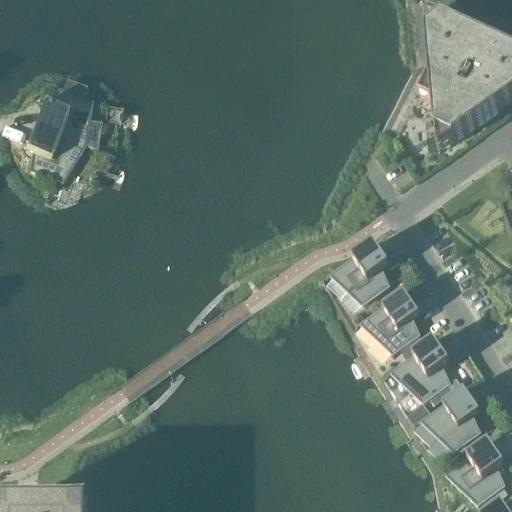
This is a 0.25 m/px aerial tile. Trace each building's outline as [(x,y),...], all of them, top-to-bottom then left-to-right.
[(436,137),(455,146),(511,104),(511,102),(511,101),(511,97),(511,56),(425,17),(436,137)] [(67,86),(63,97),(59,96),(50,110),(43,108),(34,132),(83,150),(90,107),(81,104),(85,93),(67,86)] [(83,150),(34,132),(25,155),(33,158),(30,175),(61,186),(83,150)] [(330,279),(362,310),(388,291),(381,275),(389,269),(374,248),(330,279)] [(404,297),(360,328),(393,359),(419,340),(412,324),(419,318),(404,297)] [(390,377),(392,378),(423,407),(449,388),(442,373),(450,367),(434,346),(390,377)] [(421,426),(422,427),(453,456),(479,437),(472,422),(480,416),(465,394),(421,426)] [(436,399),(430,404),(434,410),(440,405),(436,399)] [(445,479),(477,509),(494,497),(500,493),(503,490),(504,490),(497,474),(504,469),(489,447),(445,479)] [(500,493),(494,497),(499,503),(508,497),(503,490),(500,493)]
